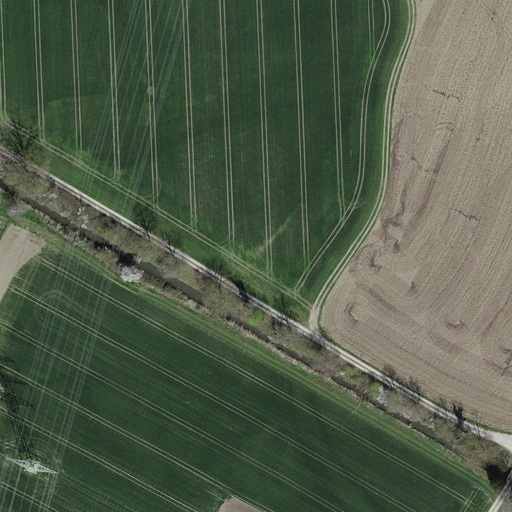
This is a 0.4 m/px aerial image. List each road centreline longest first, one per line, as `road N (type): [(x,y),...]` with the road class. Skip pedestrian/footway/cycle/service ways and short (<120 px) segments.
road 1 (track): [(0,151),(511,451)]
road 2 (track): [(316,341),(315,301),(371,221),(384,186),(386,103),(410,29),(409,0)]
